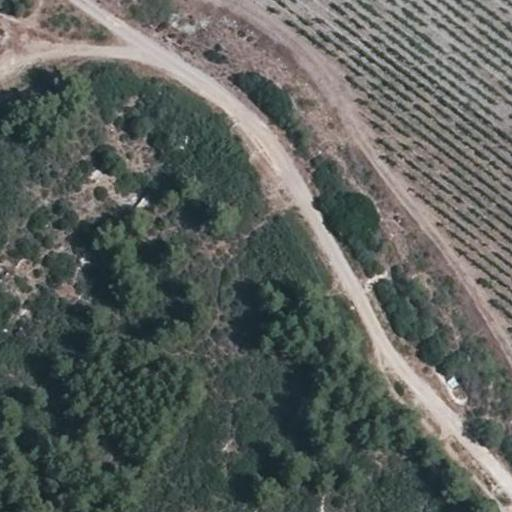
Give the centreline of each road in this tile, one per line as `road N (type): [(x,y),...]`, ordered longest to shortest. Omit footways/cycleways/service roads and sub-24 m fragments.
road 1 (track): [(86,0),(252,124),(380,345),(511,491)]
road 2 (track): [(0,75),(48,53),(138,52),(170,61)]
